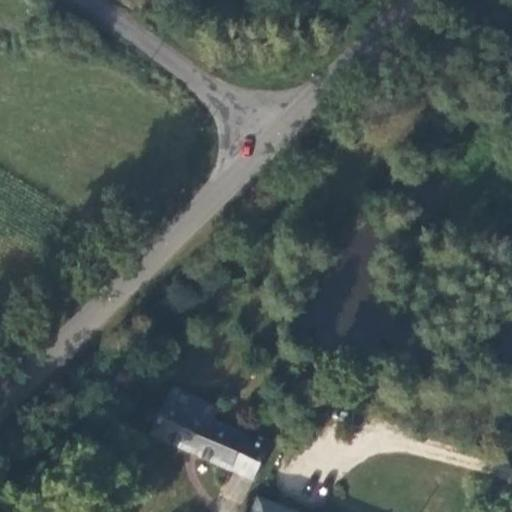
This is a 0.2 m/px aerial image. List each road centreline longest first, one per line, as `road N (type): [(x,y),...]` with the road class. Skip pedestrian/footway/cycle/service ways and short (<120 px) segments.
road 1 (unclassified): [(261,127),(0,394)]
road 2 (unclassified): [(261,127),(87,0)]
road 3 (unclassified): [(399,0),(261,127)]
